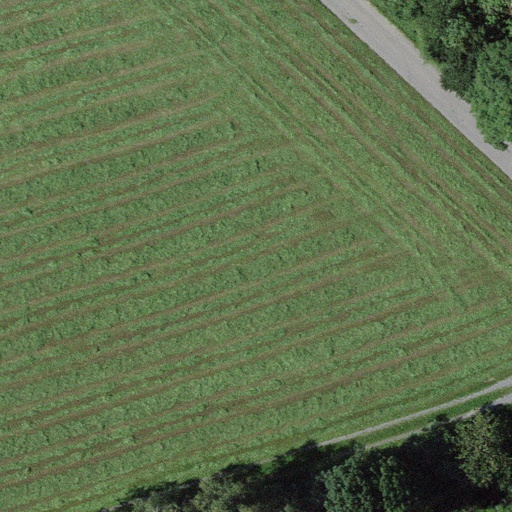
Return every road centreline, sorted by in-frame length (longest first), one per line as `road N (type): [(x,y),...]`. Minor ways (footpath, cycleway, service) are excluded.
road 1 (track): [(511,390),(132,511)]
road 2 (unclassified): [(342,0),(511,161)]
